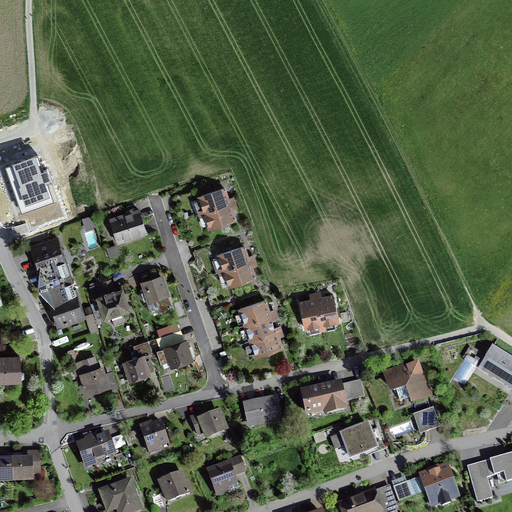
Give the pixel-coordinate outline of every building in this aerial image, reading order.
[(235,220),(230,206),(229,201),(224,188),(195,198),(196,201),(192,202),(197,215),(205,213),(210,229),(235,220)] [(126,211),(109,217),(118,244),(148,234),(139,207),(133,209),(132,207),(125,209),(126,211)] [(58,327),(84,318),(57,238),(31,247),(39,270),(40,273),(38,286),(40,286),(40,287),(41,288),(41,289),(40,289),(39,290),(49,302),(50,304),(58,327)] [(255,278),(250,265),(248,259),(244,247),(211,259),(216,273),(224,270),(229,287),(255,278)] [(161,312),(172,309),(163,277),(150,281),(148,275),(142,277),(146,291),(141,292),(144,301),(156,297),(161,312)] [(131,309),(124,286),(114,289),(111,278),(102,281),(102,279),(89,282),(90,286),(89,286),(94,300),(97,299),(103,319),(111,316),(114,325),(125,322),(123,313),(127,312),(126,311),(131,309)] [(334,295),(319,298),(312,300),(299,302),(304,329),(340,322),(334,295)] [(265,300),(238,309),(255,358),(282,349),(277,335),(277,333),(272,319),(270,313),(269,310),(265,300)] [(180,330),(177,322),(157,328),(159,336),(156,338),(160,349),(156,350),(161,363),(166,362),(168,367),(170,366),(171,367),(194,360),(192,353),(194,352),(192,345),(190,346),(187,338),(184,339),(181,329),(180,330)] [(128,359),(122,361),(129,381),(152,374),(151,370),(154,369),(149,354),(153,352),(149,340),(133,345),(137,355),(127,358),(128,359)] [(511,356),(493,345),(478,368),(511,389),(511,356)] [(74,358),(76,355),(77,354),(76,351),(75,352),(72,350),(68,352),(67,354),(68,358),(71,360),(74,358)] [(21,353),(0,354),(0,382),(22,382),(22,379),(24,376),(24,372),(21,371),(21,353)] [(94,356),(83,359),(87,372),(82,374),(88,394),(108,388),(109,390),(118,387),(113,371),(104,374),(101,367),(98,368),(94,356)] [(428,389),(419,363),(391,372),(397,390),(400,400),(409,396),(409,395),(428,389)] [(312,418),(351,409),(349,401),(365,397),(361,379),(342,384),(342,380),(300,389),(306,416),(312,414),(312,418)] [(283,419),(278,395),(242,402),(248,428),(266,425),(265,423),(283,419)] [(206,440),(229,430),(220,408),(203,415),(201,411),(189,416),(198,436),(203,434),(206,440)] [(440,427),(434,410),(418,416),(423,433),(440,427)] [(152,421),(140,425),(149,449),(168,443),(161,420),(152,423),(152,421)] [(335,450),(344,446),(350,460),(379,449),(369,421),(339,432),(340,433),(330,437),(335,450)] [(96,438),(95,436),(79,442),(87,465),(98,462),(96,458),(113,452),(107,434),(96,438)] [(23,450),(23,456),(13,456),(14,482),(34,481),(34,474),(41,474),(40,450),(23,450)] [(0,482),(14,482),(13,456),(4,457),(4,451),(0,451),(0,482)] [(511,452),(467,465),(477,502),(493,498),(488,477),(497,474),(499,484),(511,480),(511,452)] [(217,497),(237,489),(236,485),(239,483),(236,475),(247,471),(241,455),(206,468),(217,497)] [(441,504),(441,506),(452,503),(451,500),(461,496),(448,462),(418,473),(420,477),(407,481),(405,476),(392,481),(398,501),(425,491),(431,507),(441,504)] [(167,503),(193,492),(183,469),(157,480),(167,503)] [(128,511),(133,511),(141,509),(130,480),(99,492),(107,511),(125,505),(128,511)] [(350,496),(337,501),(341,511),(399,511),(390,485),(376,490),(375,487),(360,492),(361,494),(350,498),(350,496)]
